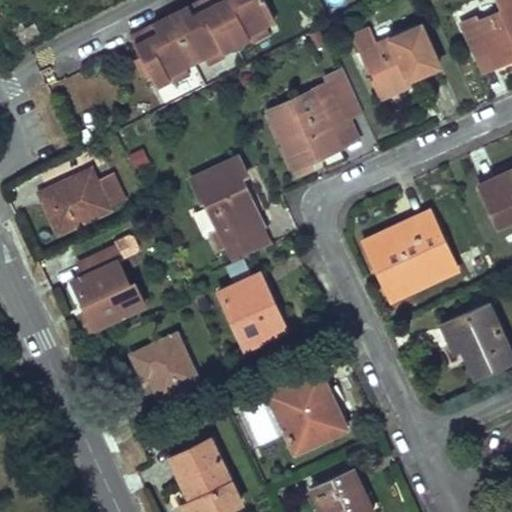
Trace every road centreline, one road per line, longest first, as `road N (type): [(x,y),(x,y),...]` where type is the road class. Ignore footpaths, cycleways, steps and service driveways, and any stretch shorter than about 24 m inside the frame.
road 1 (residential): [(511,108),(317,199),(421,433)]
road 2 (tertiary): [(0,260),(117,511)]
